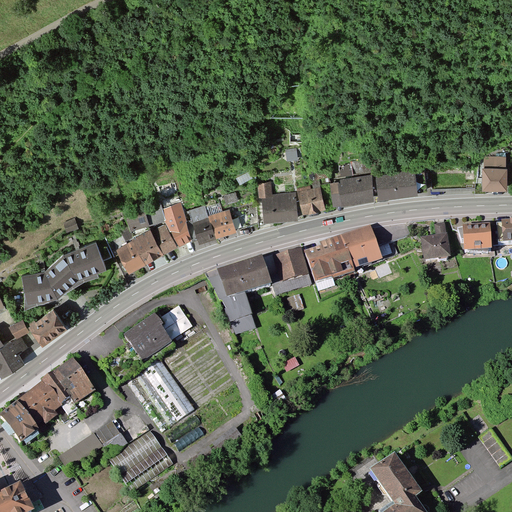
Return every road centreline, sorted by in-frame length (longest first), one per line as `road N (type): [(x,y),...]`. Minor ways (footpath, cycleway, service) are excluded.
road 1 (primary): [(0,394),(134,294),(217,255),(349,219),(511,204)]
road 2 (track): [(106,0),(0,56)]
